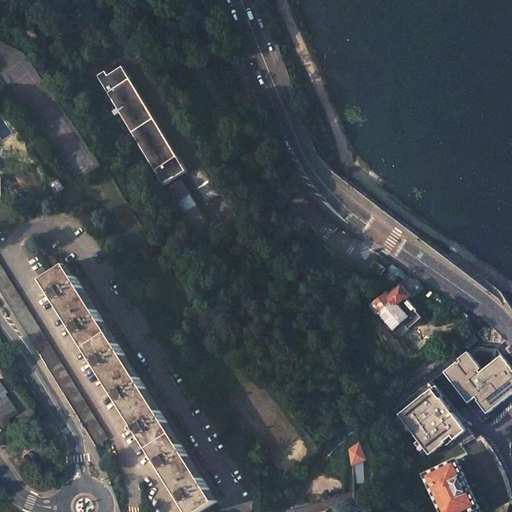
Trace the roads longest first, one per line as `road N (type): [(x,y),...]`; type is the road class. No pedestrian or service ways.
road 1 (tertiary): [(241,0),(300,152),(324,186),(511,332)]
road 2 (track): [(275,0),(336,156),(511,283)]
road 3 (unclassified): [(0,316),(75,436),(80,482)]
